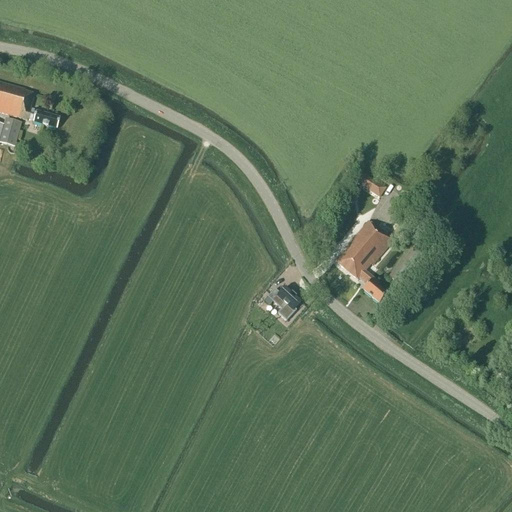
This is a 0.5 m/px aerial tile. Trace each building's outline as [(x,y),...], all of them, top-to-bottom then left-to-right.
[(34,95),(25,93),(26,91),(0,83),(0,114),(27,122),(27,120),(33,122),(33,123),(57,130),(60,119),(36,112),(36,113),(30,111),(34,95)] [(21,125),(6,120),(0,139),(0,143),(15,148),(21,125)] [(354,182),(380,199),(387,189),(385,188),(388,184),(370,171),(367,176),(361,172),(354,182)] [(367,274),(365,272),(371,265),(372,266),(393,242),(377,228),(376,229),(368,223),(335,262),(358,282),(360,279),(368,285),(363,291),(379,305),(387,295),(377,287),(379,285),(367,274)] [(389,278),(408,294),(431,265),(412,250),(389,278)] [(278,288),(278,287),(263,303),(264,304),(268,299),(282,311),(278,315),(287,322),(286,323),(286,324),(290,320),(297,311),(295,310),(302,303),(285,288),(282,292),(278,288)]
